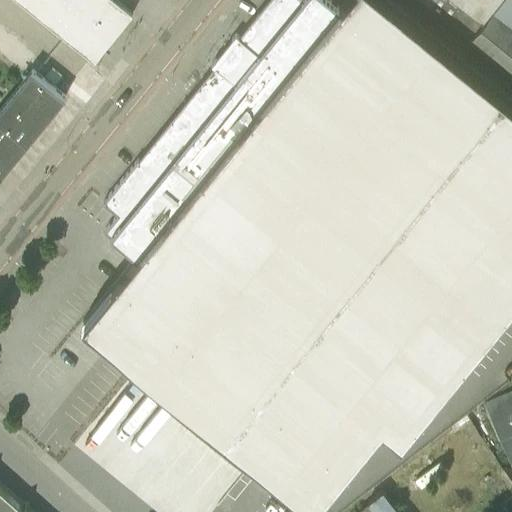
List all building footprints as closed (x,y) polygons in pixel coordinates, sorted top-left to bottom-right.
[(133,12),(118,0),(117,0),(19,0),(94,60),(133,12)] [(137,255),(84,320),(316,508),(385,423),(404,439),(511,305),(511,98),(390,0),(343,0),(338,6),(330,0),(267,0),(260,10),(249,24),(239,36),(237,34),(233,38),(235,40),(230,47),(227,45),(222,52),(224,54),(219,61),(216,59),(212,64),(214,65),(203,79),(193,91),(190,95),(104,201),(119,213),(105,230),(136,254),(137,255)] [(422,0),(469,38),(494,8),(495,6),(500,0),(422,0)] [(494,8),(469,38),(511,72),(511,20),(496,6),(494,8)] [(66,96),(66,95),(33,69),(0,108),(0,176),(0,177),(2,174),(65,96),(66,96)] [(511,390),(483,403),(511,463),(511,390)] [(0,511),(29,511),(26,509),(26,505),(22,505),(0,485),(0,511)] [(373,511),(367,503),(356,511),(373,511)]
